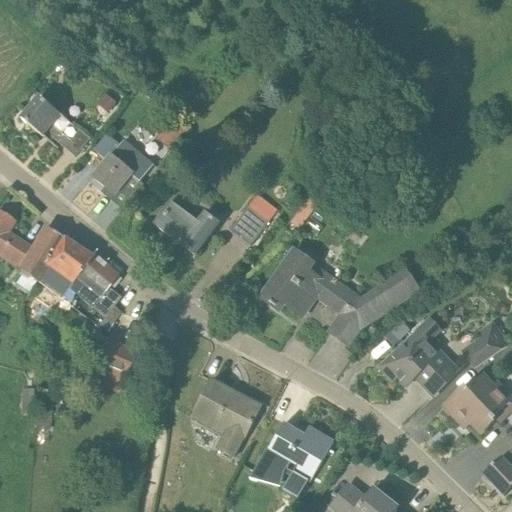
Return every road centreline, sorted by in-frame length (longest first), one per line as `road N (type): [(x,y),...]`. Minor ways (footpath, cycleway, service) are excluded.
road 1 (residential): [(355,409),(175,310),(0,172)]
road 2 (track): [(141,511),(175,310)]
road 3 (unclassified): [(472,511),(355,409)]
